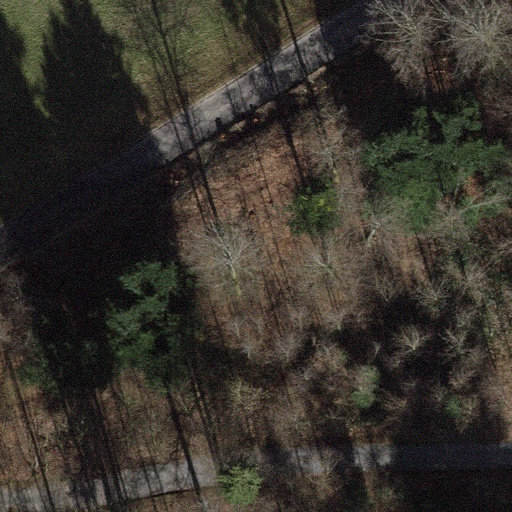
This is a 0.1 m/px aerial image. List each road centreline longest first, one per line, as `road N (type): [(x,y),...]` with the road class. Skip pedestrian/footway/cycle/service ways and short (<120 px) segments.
road 1 (track): [(511,454),(237,468),(0,499)]
road 2 (residential): [(0,248),(409,0)]
